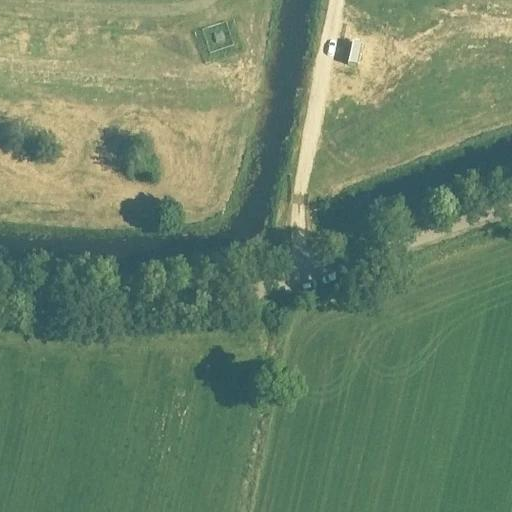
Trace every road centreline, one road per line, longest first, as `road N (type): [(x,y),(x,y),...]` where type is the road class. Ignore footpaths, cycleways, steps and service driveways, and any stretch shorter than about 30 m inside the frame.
road 1 (unclassified): [(511,205),(258,293),(133,308),(0,299)]
road 2 (track): [(306,280),(300,200),(337,0)]
road 3 (track): [(0,3),(179,11),(205,0)]
